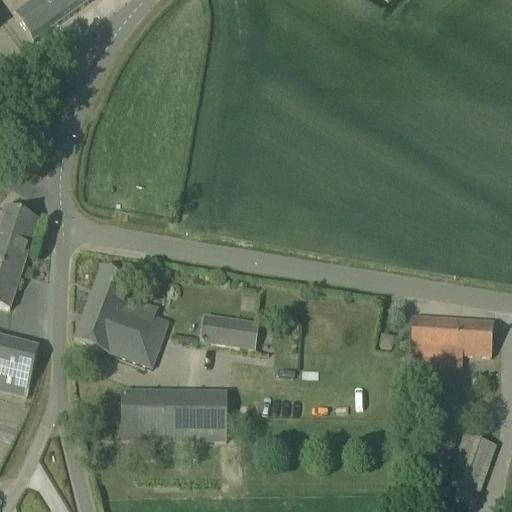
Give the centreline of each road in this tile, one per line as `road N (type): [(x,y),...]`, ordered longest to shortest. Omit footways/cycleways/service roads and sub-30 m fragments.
road 1 (unclassified): [(511,305),(60,231)]
road 2 (unclassified): [(86,511),(61,399),(60,231)]
road 3 (unclassified): [(59,203),(66,140),(119,27)]
road 4 (unclassified): [(0,99),(119,27)]
